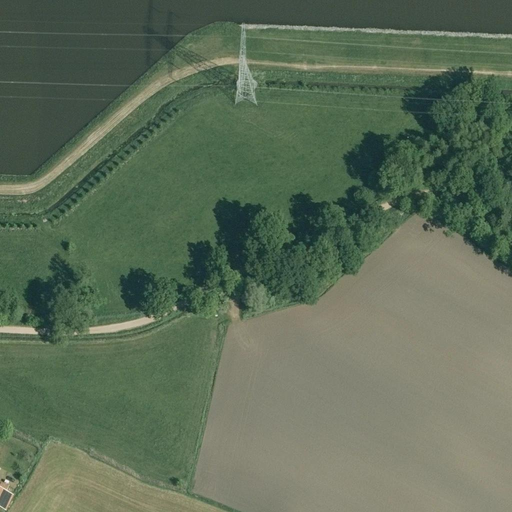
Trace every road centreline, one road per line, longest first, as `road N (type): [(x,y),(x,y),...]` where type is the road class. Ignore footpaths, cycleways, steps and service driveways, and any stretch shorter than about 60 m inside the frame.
road 1 (track): [(511,189),(396,201),(309,259),(248,268),(146,322),(98,332),(0,331)]
road 2 (track): [(0,176),(170,78),(219,63),(511,75)]
